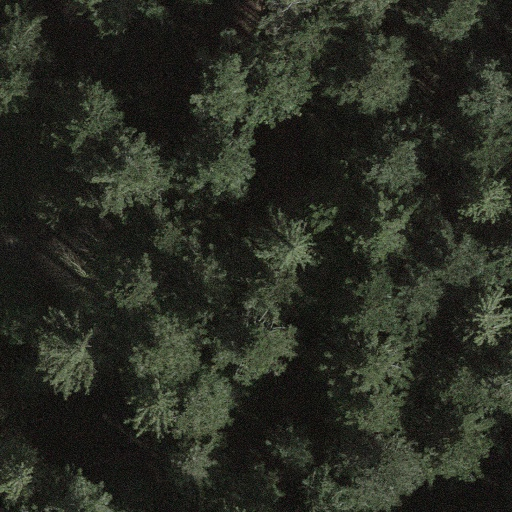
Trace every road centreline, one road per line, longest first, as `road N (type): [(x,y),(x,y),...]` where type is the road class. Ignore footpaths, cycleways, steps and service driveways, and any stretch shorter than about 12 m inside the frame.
road 1 (track): [(511,126),(237,185),(0,254)]
road 2 (track): [(0,397),(29,242)]
